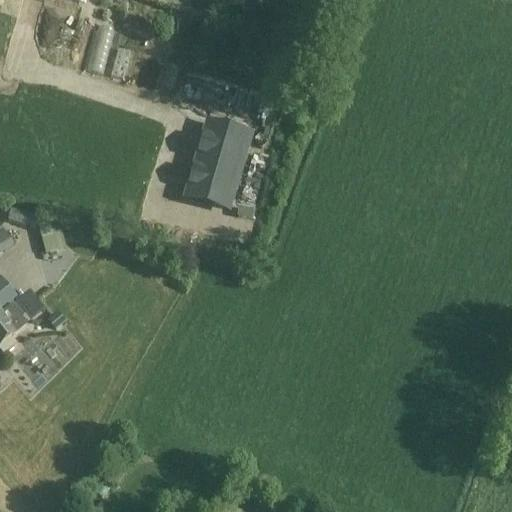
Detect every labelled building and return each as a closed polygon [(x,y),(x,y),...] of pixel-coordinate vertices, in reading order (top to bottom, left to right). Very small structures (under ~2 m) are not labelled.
[(102,73),(111,29),(98,26),(89,70),(102,73)] [(278,51),(265,58),(270,71),(284,64),(278,51)] [(64,121),(53,167),(79,174),(90,127),(64,121)] [(251,139),(208,126),(187,200),(229,213),(251,139)] [(10,213),(7,222),(34,230),(37,220),(10,213)] [(57,254),(50,229),(38,232),(45,257),(57,254)] [(0,256),(13,248),(1,230),(0,231),(0,256)] [(0,354),(3,358),(16,347),(10,340),(26,327),(11,308),(18,302),(0,279),(0,354)] [(58,314),(48,323),(56,332),(66,323),(58,314)] [(231,507),(219,500),(211,511),(241,511),(245,506),(236,500),(231,507)]
